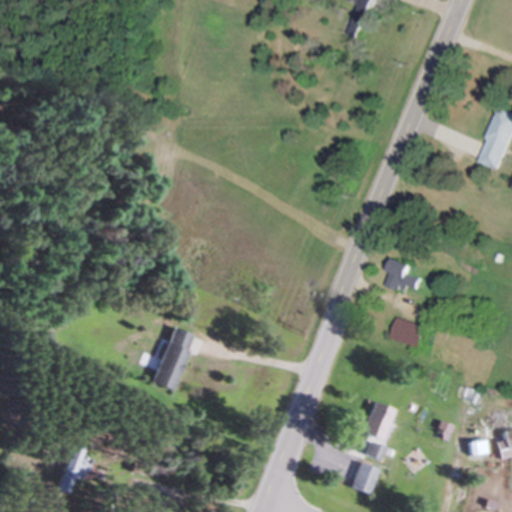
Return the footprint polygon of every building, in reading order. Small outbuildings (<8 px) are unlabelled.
[(479,163),(500,171),(511,139),(511,113),(499,108),(479,163)] [(416,296),(422,280),(408,275),(412,266),(395,260),(386,285),(416,296)] [(393,343),(422,348),(426,326),(397,320),(393,343)] [(186,334),(164,327),(146,384),(168,391),(186,334)] [(389,411),(367,402),(355,434),(376,442),(389,411)] [(511,436),(490,441),(493,459),(511,455),(511,436)] [(359,454),(373,461),(380,448),(366,441),(359,454)] [(78,448),(67,444),(51,490),(70,497),(80,466),(73,464),(78,448)] [(374,470),(356,462),(345,488),(363,495),(374,470)]
